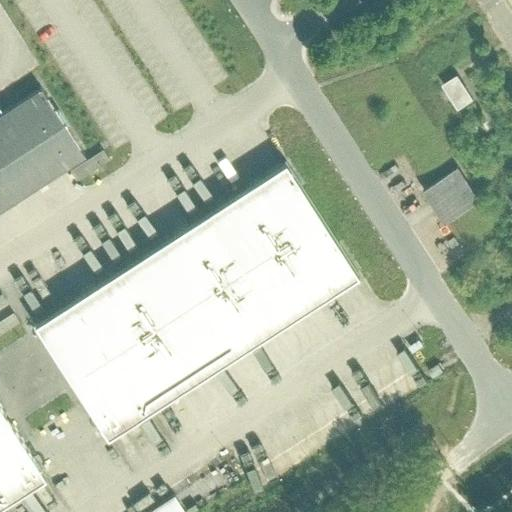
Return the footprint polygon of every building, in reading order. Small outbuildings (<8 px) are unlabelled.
[(471,95),(457,73),(444,81),(458,103),(471,95)] [(39,86),(37,88),(10,106),(0,112),(0,205),(61,165),(82,152),(83,152),(40,85),(39,86)] [(106,432),(357,271),(303,188),(284,158),(33,319),(40,331),(46,339),(67,371),(72,380),(85,401),(106,432)] [(458,165),(423,187),(445,220),(479,198),(458,165)] [(0,500),(44,472),(24,440),(10,420),(5,411),(0,403),(0,500)] [(143,511),(186,511),(174,492),(143,511)]
